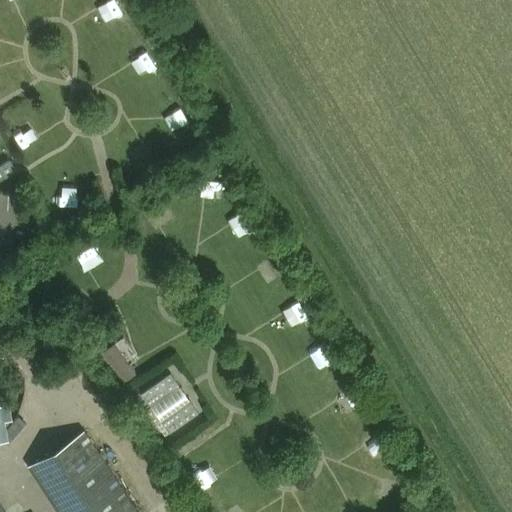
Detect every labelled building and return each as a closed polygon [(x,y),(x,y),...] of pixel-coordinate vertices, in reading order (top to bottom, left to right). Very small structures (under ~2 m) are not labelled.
[(22,148),(48,135),(39,118),(13,130),(22,148)] [(9,161),(0,167),(0,180),(15,171),(9,161)] [(205,177),(202,208),(219,210),(222,179),(205,177)] [(150,207),(156,222),(172,216),(166,201),(150,207)] [(246,211),(230,220),(239,236),(255,227),(246,211)] [(91,245),(78,253),(89,271),(102,263),(91,245)] [(260,266),(268,281),(281,274),(273,259),(260,266)] [(292,326),(309,320),(301,299),(284,306),(292,326)] [(98,342),(114,377),(132,369),(116,334),(98,342)] [(328,344),(310,350),(316,369),(334,363),(328,344)] [(141,395),(150,407),(141,414),(151,427),(159,421),(169,434),(198,413),(170,374),(141,395)] [(178,456),(205,437),(198,427),(171,446),(178,456)] [(364,442),(376,457),(390,445),(378,430),(364,442)] [(29,469),(56,511),(137,511),(86,432),(29,469)] [(204,488),(221,477),(211,461),(194,473),(204,488)] [(248,511),(241,502),(226,511),(248,511)]
